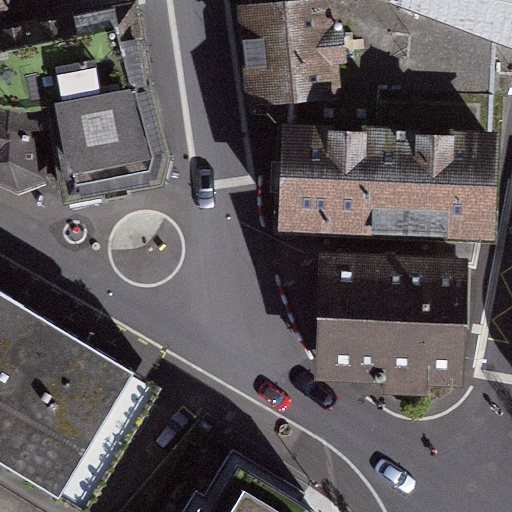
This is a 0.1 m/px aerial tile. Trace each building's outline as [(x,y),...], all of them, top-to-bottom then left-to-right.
[(51,0),(0,0),(0,173),(26,187),(39,181),(61,170),(67,192),(169,176),(138,34),(134,0),(89,0),(48,11),(51,0)] [(327,0),(237,0),(248,90),(280,86),(337,80),(327,0)] [(511,32),(511,0),(403,0),(401,10),(511,32)] [(280,86),(280,114),(337,116),(337,80),(280,86)] [(337,116),(280,114),(277,220),(492,226),(494,120),(337,116)] [(320,305),(318,364),(462,371),(468,256),(323,250),(320,305)] [(89,511),(160,391),(0,292),(0,460),(86,511),(89,511)] [(330,511),(221,443),(177,511),(330,511)]
